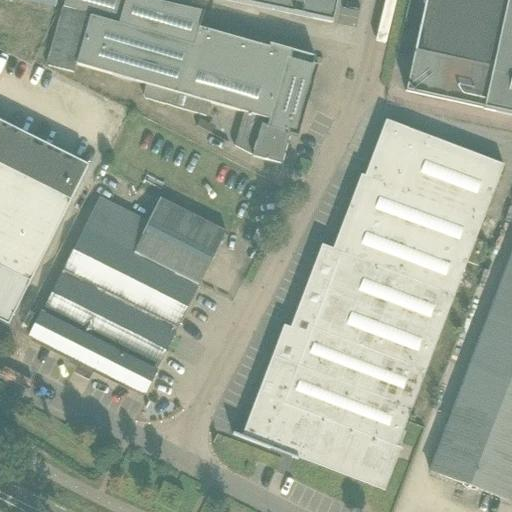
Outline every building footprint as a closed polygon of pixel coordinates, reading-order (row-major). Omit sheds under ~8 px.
[(18,0),(54,8),(55,0),(18,0)] [(145,85),(142,98),(205,118),(210,105),(243,114),(235,146),(253,155),(252,158),(280,166),(289,135),(297,137),(317,68),(311,67),(313,59),(268,46),(267,50),(199,31),(203,14),(140,0),(65,0),(47,67),(74,74),(76,65),(145,85)] [(208,0),(329,26),(334,0),(208,0)] [(482,109),(482,110),(511,116),(511,0),(506,0),(483,108),(483,109),(482,109)] [(0,323),(7,327),(88,166),(0,122),(0,323)] [(360,177),(332,251),(454,296),(466,263),(475,241),(503,167),(390,124),(368,180),(360,177)] [(113,173),(240,237),(263,191),(136,127),(113,173)] [(155,375),(154,374),(225,233),(161,200),(149,223),(99,199),(40,316),(39,316),(28,337),(144,396),(155,375)] [(475,241),(466,263),(478,267),(486,245),(475,241)] [(454,296),(332,251),(321,247),(290,330),(283,327),(241,438),(269,448),(271,444),(381,486),(454,296)] [(511,249),(480,336),(429,473),(509,504),(511,495),(511,249)] [(161,501),(171,506),(176,496),(166,491),(161,501)]
